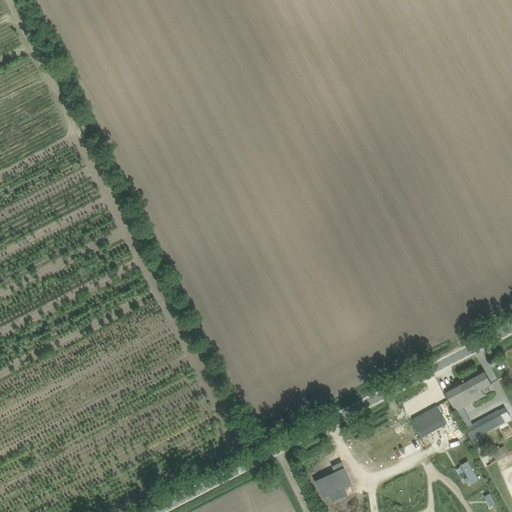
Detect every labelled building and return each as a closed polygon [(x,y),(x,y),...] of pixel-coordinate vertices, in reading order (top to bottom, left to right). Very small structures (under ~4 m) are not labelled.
[(445,391),(450,400),(456,411),(486,395),(483,390),(493,385),(485,370),(445,391)] [(412,419),(422,437),(447,423),(437,406),(412,419)] [(466,428),(472,441),(506,422),(499,410),(466,428)] [(498,460),(509,454),(504,446),(493,452),(498,460)] [(479,480),(468,461),(461,465),(468,477),(464,479),(466,482),(470,480),(472,484),(479,480)] [(350,495),(340,476),(332,480),(334,483),(314,494),(323,509),(350,495)] [(496,504),(490,493),(485,496),(491,507),(496,504)]
